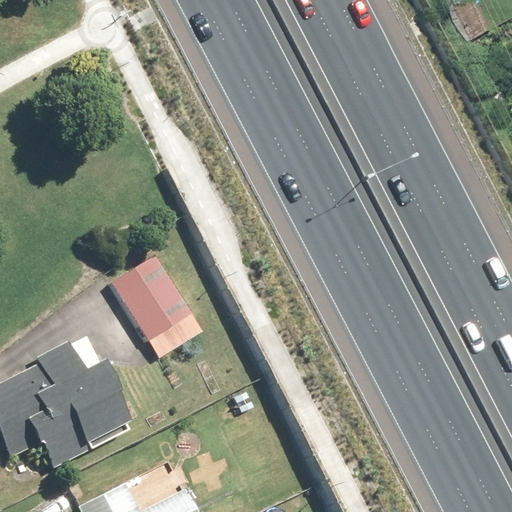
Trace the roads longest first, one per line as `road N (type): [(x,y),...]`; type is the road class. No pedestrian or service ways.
road 1 (motorway): [(484,511),(217,0)]
road 2 (motorway): [(324,0),(511,365)]
